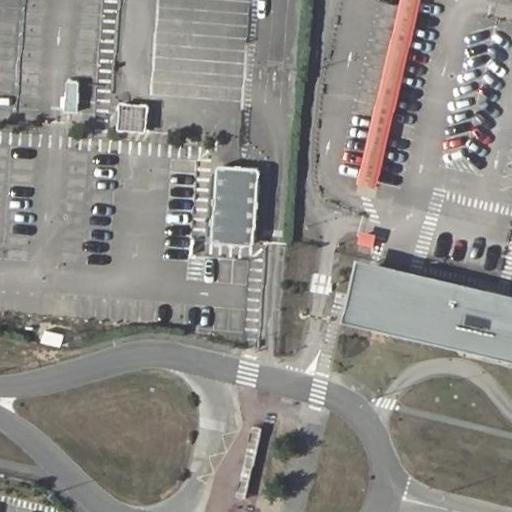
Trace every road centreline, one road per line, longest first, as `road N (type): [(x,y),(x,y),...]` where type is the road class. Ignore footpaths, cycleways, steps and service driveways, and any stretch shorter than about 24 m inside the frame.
road 1 (residential): [(386,498),(366,423),(317,392),(157,354),(0,389)]
road 2 (unknown): [(276,98),(139,109),(142,0)]
road 3 (residential): [(0,415),(108,511)]
